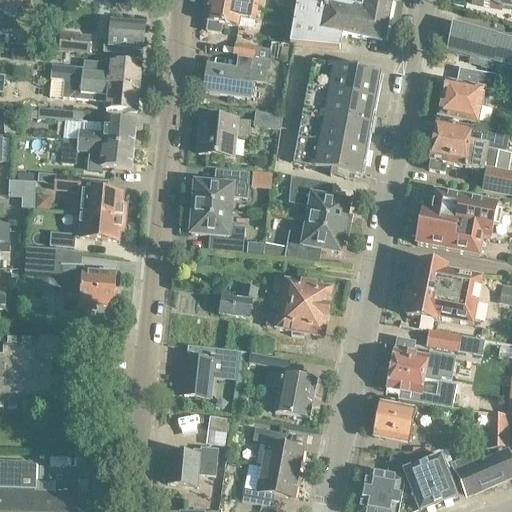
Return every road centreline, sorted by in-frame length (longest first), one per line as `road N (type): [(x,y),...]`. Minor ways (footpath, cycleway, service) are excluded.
road 1 (residential): [(327,511),(426,0)]
road 2 (residential): [(184,0),(133,511)]
